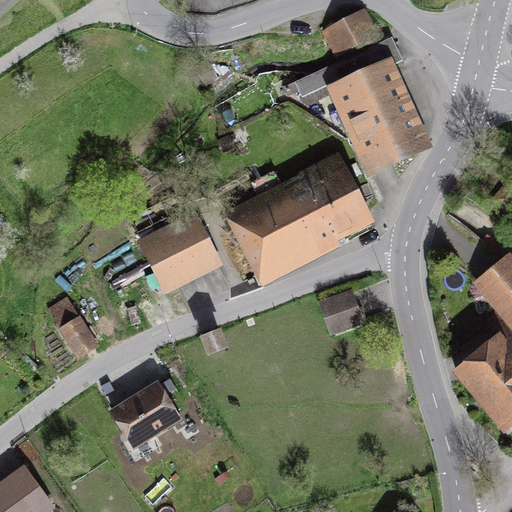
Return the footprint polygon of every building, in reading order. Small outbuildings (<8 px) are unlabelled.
[(321,31),(335,61),(378,40),(364,10),(321,31)] [(305,109),(328,98),(367,182),(433,152),(394,67),(403,62),(392,38),(293,83),(305,109)] [(223,216),(260,290),(340,249),(338,244),(374,226),(339,157),(223,216)] [(511,188),(507,184),(492,202),(504,212),(511,201),(511,188)] [(161,292),(164,297),(222,267),(195,214),(137,244),(154,278),(145,283),(151,296),(161,292)] [(493,250),(498,245),(487,235),(482,241),(493,250)] [(497,337),(451,375),(504,439),(511,432),(511,257),(510,255),(472,287),(494,314),(485,322),(497,337)] [(364,324),(352,290),(317,302),(329,336),(364,324)] [(78,362),(99,349),(68,297),(47,310),(78,362)] [(227,352),(221,334),(199,342),(206,360),(227,352)] [(182,422),(158,383),(108,414),(132,452),(182,422)] [(107,400),(115,395),(110,385),(101,390),(107,400)] [(149,458),(153,455),(153,450),(150,446),(145,446),(141,449),(141,454),(144,458),(149,458)] [(53,511),(56,510),(23,468),(0,484),(0,511),(53,511)] [(220,478),(224,482),(230,478),(226,473),(220,478)]
